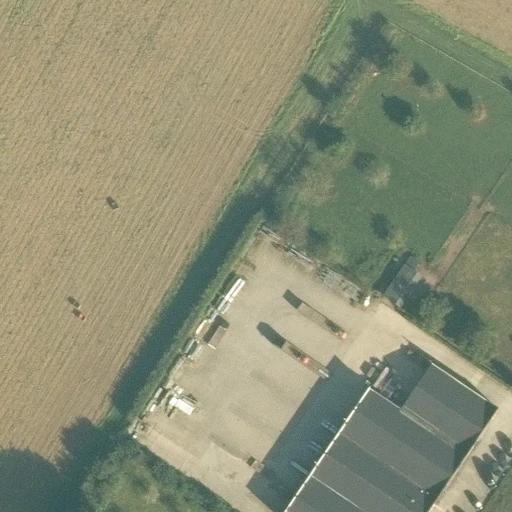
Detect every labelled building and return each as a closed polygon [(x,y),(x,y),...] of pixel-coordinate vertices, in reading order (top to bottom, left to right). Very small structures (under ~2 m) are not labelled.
[(404,294),(417,274),(404,265),(382,298),(400,310),(409,297),(404,294)] [(295,289),(256,325),(294,366),(333,330),(295,289)] [(430,511),(469,456),(499,412),(464,388),(457,397),(425,375),(401,410),(370,390),(286,511),(430,511)] [(264,421),(283,434),(302,405),(283,393),(264,421)] [(185,446),(198,410),(157,395),(143,434),(185,449),(186,446),(185,446)]
